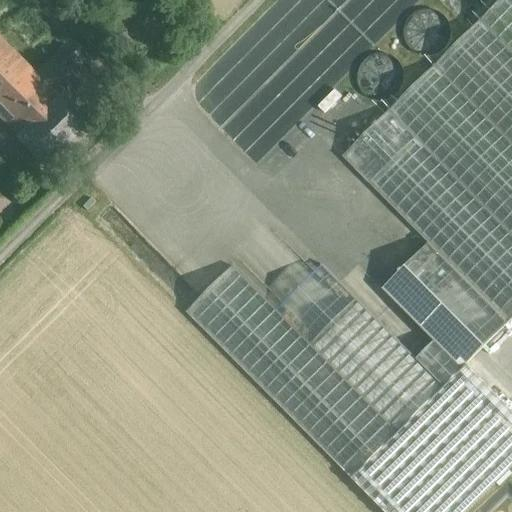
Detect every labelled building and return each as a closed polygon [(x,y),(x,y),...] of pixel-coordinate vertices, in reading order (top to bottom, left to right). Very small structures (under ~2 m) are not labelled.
[(417,359),(356,299),(310,345),(233,267),(187,313),(385,511),(466,511),(511,467),(511,410),(467,365),(511,319),(511,0),(501,0),(343,157),(440,254),(413,282),(402,271),(383,290),(435,341),(417,359)] [(201,110),(258,163),(315,102),(315,82),(321,75),(314,69),(302,69),(288,84),(271,85),(268,8),(247,30),(245,30),(192,86),(200,94),(201,110)] [(63,45),(31,76),(49,94),(80,63),(63,45)] [(2,46),(0,47),(0,107),(31,76),(2,46)] [(31,76),(0,107),(0,116),(18,134),(54,98),(49,94),(31,76)] [(18,134),(14,138),(43,167),(87,123),(58,94),(54,98),(18,134)]
